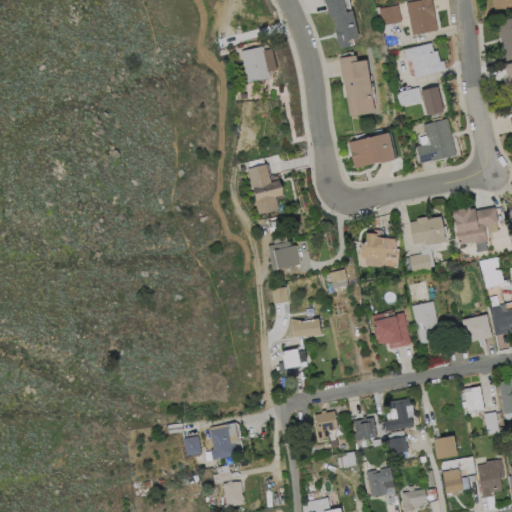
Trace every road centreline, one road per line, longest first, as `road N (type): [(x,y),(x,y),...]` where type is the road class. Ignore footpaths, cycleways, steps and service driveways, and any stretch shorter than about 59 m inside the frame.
road 1 (residential): [(511,360),(283,406)]
road 2 (residential): [(357,201),(339,198),(330,180),(317,86),(289,0)]
road 3 (residential): [(493,172),(466,0)]
road 4 (residential): [(493,172),(357,201)]
